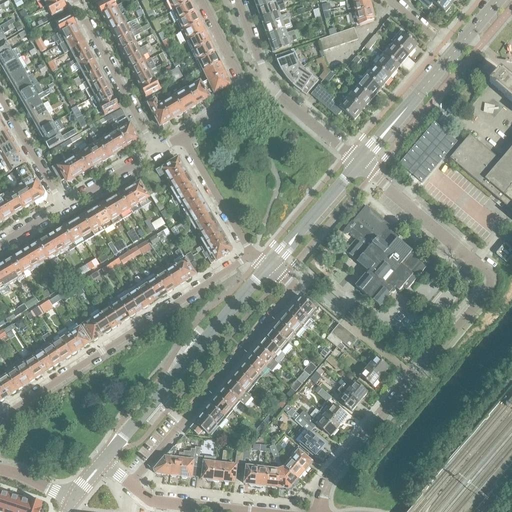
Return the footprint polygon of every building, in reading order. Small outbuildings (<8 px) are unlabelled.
[(47,6),(58,0),(38,0),(37,1),(37,2),(38,1),(42,9),(47,6)] [(63,0),(58,0),(47,6),(52,16),(67,9),(65,5),(66,5),(63,0)] [(102,15),(117,7),(112,0),(106,0),(97,5),(102,15)] [(171,0),(168,2),(173,12),(190,4),(188,0),(171,0)] [(259,11),(283,2),(282,0),(261,0),(255,2),(254,3),(256,8),(258,8),(259,11)] [(411,0),(415,3),(417,0),(428,10),(433,3),(445,14),(454,3),(450,0),(430,0),(430,1),(429,0),(411,0)] [(278,9),(285,7),(283,2),(259,11),(260,14),(258,14),(261,20),(262,19),(279,13),(278,9)] [(371,4),(370,2),(347,7),(348,11),(354,10),(355,14),(373,10),(372,5),(371,4)] [(191,4),(190,4),(173,12),(178,22),(195,14),(193,9),(194,8),(192,5),(191,4)] [(117,7),(102,15),(103,15),(107,24),(121,16),(117,7)] [(24,10),(20,12),(23,19),(28,16),(24,10)] [(374,15),(373,10),(355,14),(356,18),(350,19),(351,24),(374,19),(373,16),(374,15)] [(152,11),(147,13),(146,13),(150,21),(155,18),(152,11)] [(281,17),(279,13),(262,19),(265,28),(288,19),(287,15),(281,17)] [(125,14),(121,16),(107,24),(112,33),(130,23),(125,14)] [(198,19),(199,18),(197,15),(196,14),(195,14),(178,22),(183,32),(200,24),(198,19)] [(73,19),(72,19),(71,16),(56,23),(61,32),(76,24),(73,19)] [(292,28),(288,19),(265,28),(266,31),(265,31),(267,37),(268,36),(286,30),(292,28)] [(392,24),(387,20),(382,26),(387,30),(392,24)] [(0,27),(0,32),(12,25),(10,21),(0,27)] [(117,42),(141,29),(139,25),(133,29),(130,23),(112,33),(117,42)] [(76,24),(61,32),(56,35),(60,40),(62,44),(66,42),(80,34),(78,31),(80,30),(76,24)] [(201,25),(200,24),(183,32),(178,35),(183,45),(188,42),(205,34),(203,30),(203,28),(202,25),(201,25)] [(12,25),(0,32),(0,43),(6,40),(3,35),(15,29),(12,25)] [(330,37),(336,35),(337,34),(335,28),(328,30),(330,37)] [(141,29),(117,42),(122,51),(136,44),(133,38),(143,33),(141,29)] [(356,34),(354,29),(342,33),(344,38),(356,34)] [(286,30),(268,36),(271,45),(295,37),(293,32),(287,34),(286,30)] [(392,42),(409,56),(418,46),(401,31),(392,42)] [(337,34),(336,35),(340,46),(346,44),(344,38),(342,33),(337,34)] [(82,38),(80,34),(66,42),(71,51),(86,43),(83,37),(82,38)] [(206,35),(205,34),(188,42),(193,52),(210,44),(208,40),(208,38),(207,35),(206,35)] [(358,40),(356,34),(344,38),(346,44),(358,40)] [(336,35),(330,37),(334,48),(340,46),(336,35)] [(369,42),(373,45),(378,40),(374,36),(369,42)] [(290,44),(297,41),(295,37),(271,45),(272,48),(271,49),(273,53),(274,53),(275,54),(291,48),(290,44)] [(330,37),(325,39),(329,50),(334,48),(330,37)] [(329,50),(325,39),(319,41),(323,52),(329,50)] [(168,40),(162,43),(166,49),(172,46),(168,40)] [(0,57),(12,51),(6,42),(0,45),(0,57)] [(373,45),(369,42),(364,48),(368,51),(373,45)] [(409,56),(392,42),(391,42),(393,44),(384,54),(400,68),(409,56)] [(46,51),(42,43),(38,46),(42,53),(46,51)] [(86,43),(71,51),(75,60),(89,53),(88,49),(89,49),(86,43)] [(136,44),(122,51),(127,61),(151,48),(150,44),(139,49),(136,44)] [(210,45),(210,44),(193,52),(198,63),(215,54),(213,50),(213,48),(212,45),(210,45)] [(153,51),(151,48),(127,61),(132,70),(146,62),(143,56),(153,51)] [(12,51),(0,57),(0,63),(3,68),(17,60),(12,51)] [(295,55),(294,51),(276,57),(277,62),(278,64),(277,65),(280,71),(281,70),(282,73),(284,75),(285,78),(287,80),(288,81),(290,84),(294,88),(295,88),(294,89),(299,93),(300,92),(301,93),(302,94),(306,96),(319,82),(313,77),(312,76),(308,74),(305,71),(303,69),(301,66),(299,63),(299,62),(298,61),(297,58),(296,56),(295,55)] [(89,53),(75,60),(63,67),(65,70),(73,66),(76,72),(80,70),(96,61),(93,56),(92,57),(89,53)] [(215,55),(215,54),(198,63),(203,72),(220,64),(218,60),(218,59),(217,55),(215,55)] [(384,54),(375,65),(391,78),(400,68),(384,54)] [(351,63),(355,66),(360,61),(356,57),(351,63)] [(17,60),(3,68),(8,77),(22,69),(17,60)] [(99,67),(96,61),(80,70),(84,78),(99,71),(98,68),(99,67)] [(149,68),(146,62),(132,70),(137,79),(156,68),(161,66),(159,62),(149,68)] [(355,66),(351,63),(346,69),(350,72),(355,66)] [(202,85),(225,75),(223,70),(223,69),(222,65),(220,65),(220,64),(203,72),(207,80),(201,83),(202,85)] [(375,65),(366,76),(382,89),(391,78),(375,65)] [(156,68),(137,79),(141,88),(156,80),(153,75),(158,72),(156,68)] [(178,68),(177,69),(169,73),(174,83),(183,78),(178,68)] [(22,69),(8,77),(13,86),(27,78),(22,69)] [(511,80),(500,70),(489,83),(511,102),(511,148),(501,161),(499,160),(470,136),(450,159),(511,211),(511,80)] [(84,78),(80,81),(75,83),(77,88),(87,82),(90,88),(106,79),(103,74),(101,75),(99,71),(84,78)] [(330,72),(325,79),(329,82),(334,76),(330,72)] [(35,79),(32,75),(27,78),(13,86),(18,95),(33,87),(30,82),(35,79)] [(230,87),(230,85),(227,77),(226,78),(225,75),(202,85),(209,97),(230,87)] [(366,76),(357,87),(373,100),(382,89),(366,76)] [(106,79),(90,88),(95,97),(109,90),(107,86),(109,85),(106,79)] [(329,82),(325,79),(321,84),(325,87),(329,82)] [(156,80),(141,88),(146,98),(161,90),(156,80)] [(210,98),(209,97),(202,85),(201,83),(199,82),(187,89),(197,106),(210,98)] [(363,111),(348,98),(339,108),(331,102),(334,99),(319,86),(311,95),(337,117),(342,111),(354,121),(363,111)] [(38,96),(33,87),(18,95),(24,104),(38,96)] [(357,87),(348,98),(363,111),(373,100),(357,87)] [(42,94),(38,96),(24,104),(29,113),(43,105),(40,100),(52,93),(50,90),(50,89),(42,94)] [(187,89),(174,97),(184,114),(197,106),(187,89)] [(111,93),(109,90),(95,97),(100,106),(115,98),(113,93),(111,93)] [(171,121),(161,104),(159,105),(156,99),(157,98),(155,95),(146,100),(161,127),(171,121)] [(184,114),(174,97),(161,104),(171,121),(184,114)] [(119,104),(115,98),(100,106),(105,116),(120,108),(118,105),(119,104)] [(53,111),(58,108),(63,106),(61,103),(51,108),(53,111)] [(48,114),(43,105),(29,113),(34,122),(48,114)] [(110,116),(112,119),(123,113),(122,109),(110,116)] [(48,114),(34,122),(39,131),(54,123),(48,114)] [(78,122),(76,119),(74,115),(71,116),(69,117),(73,124),(78,122)] [(82,116),(76,119),(78,122),(82,128),(87,125),(82,116)] [(112,119),(110,116),(99,121),(101,125),(112,119)] [(439,118),(404,159),(427,179),(462,137),(439,118)] [(139,141),(127,119),(118,124),(120,129),(118,130),(128,147),(131,145),(132,145),(139,141)] [(2,121),(0,122),(0,136),(8,132),(2,121)] [(101,125),(99,121),(89,126),(90,129),(91,130),(101,125)] [(59,132),(54,123),(39,131),(44,140),(59,132)] [(115,133),(108,137),(118,153),(128,147),(118,130),(115,125),(112,127),(115,133)] [(91,130),(90,129),(80,135),(82,138),(89,134),(92,140),(96,138),(94,134),(91,130)] [(62,138),(59,132),(44,140),(50,150),(77,134),(75,130),(62,138)] [(0,150),(14,142),(8,132),(0,136),(0,150)] [(80,135),(70,141),(72,144),(82,138),(80,135)] [(102,141),(99,136),(96,138),(98,143),(108,159),(118,153),(108,137),(102,141)] [(72,144),(70,141),(60,146),(62,150),(72,144)] [(14,142),(0,150),(0,157),(0,164),(20,153),(14,142)] [(108,159),(98,143),(89,149),(98,164),(108,159)] [(98,164),(89,149),(81,153),(79,149),(76,151),(78,155),(88,171),(98,164)] [(88,171),(78,155),(76,151),(73,153),(75,156),(68,161),(78,177),(88,171)] [(25,161),(20,153),(0,164),(0,171),(4,169),(4,170),(7,168),(10,173),(26,164),(25,163),(25,161)] [(181,165),(178,160),(169,165),(170,166),(158,173),(160,177),(164,175),(169,184),(187,174),(184,170),(185,169),(183,165),(181,165)] [(78,177),(68,161),(59,166),(58,164),(52,168),(61,182),(66,179),(68,182),(78,177)] [(29,192),(35,203),(44,197),(45,194),(28,166),(16,172),(29,192)] [(29,192),(16,172),(6,178),(12,189),(25,209),(35,203),(29,192)] [(195,190),(187,174),(169,184),(172,189),(170,190),(174,196),(184,189),(187,195),(195,190)] [(0,182),(0,192),(14,215),(25,209),(12,189),(8,191),(5,190),(0,182)] [(140,184),(130,189),(142,208),(151,203),(140,184)] [(130,189),(121,195),(132,214),(142,208),(130,189)] [(182,206),(184,210),(201,200),(202,198),(200,195),(198,194),(195,190),(187,195),(184,189),(174,196),(180,207),(182,206)] [(0,192),(0,215),(3,221),(14,215),(0,192)] [(132,214),(121,195),(111,201),(123,220),(132,214)] [(202,220),(210,215),(205,206),(205,204),(204,201),(202,200),(201,200),(184,210),(187,214),(185,215),(188,221),(199,215),(202,220)] [(111,201),(102,206),(114,225),(123,220),(111,201)] [(114,225),(102,206),(93,212),(104,231),(114,225)] [(344,232),(344,233),(345,234),(346,235),(347,235),(348,235),(348,234),(349,233),(351,234),(350,235),(356,240),(346,252),(369,272),(366,275),(355,287),(357,288),(380,308),(387,299),(390,296),(390,295),(394,290),(395,290),(394,289),(395,288),(400,292),(403,288),(407,291),(426,268),(427,268),(410,253),(412,252),(401,243),(398,240),(399,238),(387,228),(389,226),(368,208),(366,207),(353,223),(352,222),(347,228),(345,230),(344,231),(344,232)] [(170,218),(165,211),(161,214),(165,221),(170,218)] [(93,212),(83,217),(95,237),(104,231),(93,212)] [(197,231),(200,235),(216,225),(217,223),(215,220),(213,220),(210,215),(202,220),(199,215),(188,221),(195,232),(197,231)] [(95,237),(83,217),(74,223),(85,242),(95,237)] [(152,225),(156,231),(165,225),(162,219),(152,225)] [(181,224),(185,231),(190,229),(187,225),(186,221),(181,224)] [(64,229),(75,247),(76,248),(85,242),(74,223),(64,229)] [(217,245),(225,240),(220,231),(220,229),(219,226),(217,226),(216,225),(200,235),(202,239),(202,240),(205,245),(214,240),(217,245)] [(180,234),(176,227),(171,230),(173,234),(174,237),(180,234)] [(75,247),(64,229),(54,235),(59,243),(54,246),(60,256),(75,247)] [(59,243),(54,235),(39,244),(49,260),(54,257),(55,259),(60,256),(54,246),(59,243)] [(159,240),(157,236),(156,235),(149,240),(153,246),(160,241),(159,240)] [(223,258),(232,252),(231,250),(232,248),(230,246),(229,246),(225,240),(217,245),(214,240),(205,245),(212,257),(212,256),(215,262),(218,261),(219,261),(223,259),(223,258)] [(137,248),(141,255),(142,256),(152,250),(147,242),(147,241),(137,248)] [(49,260),(39,244),(29,250),(34,258),(29,261),(35,271),(45,265),(43,263),(49,260)] [(507,262),(511,256),(511,250),(506,245),(505,245),(497,254),(497,255),(506,263),(507,263),(507,262)] [(127,252),(132,260),(138,257),(133,249),(127,252)] [(29,250),(14,259),(24,275),(28,272),(30,274),(35,271),(29,261),(34,258),(29,250)] [(132,260),(127,252),(122,256),(127,264),(132,260)] [(101,264),(108,259),(106,255),(99,260),(101,264)] [(195,275),(185,260),(183,256),(179,258),(173,262),(176,266),(186,281),(188,281),(190,280),(191,278),(195,275)] [(14,259),(4,265),(9,273),(4,276),(10,286),(20,280),(18,278),(24,275),(14,259)] [(89,271),(99,265),(96,260),(86,266),(87,266),(89,271)] [(111,264),(114,268),(121,264),(118,260),(111,264)] [(101,270),(104,275),(114,268),(111,264),(101,270)] [(9,273),(4,265),(0,266),(0,289),(3,287),(4,289),(10,286),(4,276),(9,273)] [(79,271),(82,276),(89,271),(87,266),(79,271)] [(186,281),(176,266),(167,272),(177,287),(180,285),(182,285),(184,283),(185,282),(186,281)] [(77,279),(74,274),(71,268),(67,270),(73,281),(77,279)] [(100,271),(90,277),(93,281),(103,275),(100,271)] [(177,287),(167,272),(158,278),(167,293),(168,293),(169,293),(172,292),(172,290),(177,287)] [(167,293),(158,278),(155,274),(146,280),(148,284),(158,299),(162,297),(163,297),(166,295),(167,294),(167,293)] [(93,282),(90,277),(83,281),(86,286),(93,282)] [(158,299),(148,284),(146,280),(136,286),(139,290),(149,305),(151,305),(153,304),(154,302),(158,299)] [(82,289),(79,284),(71,288),(74,293),(82,289)] [(149,305),(139,290),(136,286),(127,292),(129,297),(139,312),(143,309),(145,309),(147,307),(148,306),(149,305)] [(41,294),(44,299),(50,296),(47,291),(41,294)] [(65,292),(57,296),(60,301),(62,304),(69,299),(65,292)] [(139,312),(129,297),(127,292),(118,298),(120,302),(130,318),(130,317),(132,317),(135,316),(135,314),(139,312)] [(318,306),(305,295),(302,298),(316,309),(318,306)] [(52,306),(60,301),(57,296),(49,302),(52,306)] [(335,316),(339,310),(321,296),(317,302),(335,316)] [(24,305),(28,310),(38,303),(35,298),(24,305)] [(130,318),(120,302),(118,298),(108,304),(111,309),(121,324),(125,321),(126,321),(129,320),(129,318),(130,318)] [(316,309),(302,298),(301,298),(301,299),(299,299),(293,306),(308,319),(313,323),(316,319),(311,315),(316,309)] [(371,314),(356,303),(347,315),(361,327),(371,314)] [(12,313),(15,318),(28,310),(24,305),(12,313)] [(308,319),(293,306),(286,314),(287,315),(301,327),(308,319)] [(121,324),(111,309),(102,314),(112,330),(113,329),(116,328),(117,326),(121,324)] [(112,330),(102,314),(99,311),(90,317),(92,321),(102,336),(106,333),(108,333),(110,332),(111,330),(112,330)] [(15,318),(12,313),(4,318),(7,323),(15,318)] [(305,331),(287,315),(285,316),(283,318),(283,320),(280,323),(294,336),(298,339),(305,331)] [(25,326),(22,320),(15,324),(19,330),(25,326)] [(102,336),(92,321),(83,327),(92,342),(95,340),(96,340),(97,340),(98,338),(102,336)] [(279,323),(272,331),(273,332),(287,343),(294,336),(280,323),(279,323)] [(336,338),(344,328),(339,325),(331,334),(336,338)] [(344,328),(336,338),(340,341),(348,332),(344,328)] [(71,335),(81,350),(90,344),(80,329),(71,335)] [(293,348),(287,343),(273,332),(271,332),(269,335),(269,337),(266,340),(280,351),(286,356),(293,348)] [(344,345),(352,335),(348,332),(340,341),(341,342),(344,345)] [(71,356),(62,340),(59,336),(53,339),(49,333),(46,335),(63,361),(65,360),(67,359),(70,357),(71,356)] [(341,342),(340,341),(336,338),(331,334),(327,339),(337,347),(341,342)] [(63,362),(63,361),(46,335),(42,338),(49,349),(44,352),(53,367),(54,368),(63,362)] [(81,350),(71,335),(62,340),(71,356),(72,355),(73,355),(76,354),(77,352),(81,350)] [(353,345),(357,340),(352,335),(344,345),(345,345),(350,349),(353,345)] [(266,340),(265,339),(258,347),(259,348),(273,360),(280,351),(266,340)] [(344,347),(345,345),(344,345),(341,342),(337,347),(341,351),(345,347),(344,347)] [(269,364),(273,360),(259,348),(257,349),(255,351),(255,353),(252,357),(266,368),(271,373),(274,369),(269,364)] [(325,358),(328,355),(331,352),(326,348),(321,354),(325,358)] [(53,367),(44,352),(35,358),(44,373),(48,371),(50,371),(52,369),(53,368),(53,367)] [(44,373),(35,358),(32,354),(23,360),(26,364),(36,380),(40,377),(41,376),(44,373)] [(266,368),(252,357),(250,357),(248,359),(248,361),(245,365),(259,376),(266,368)] [(324,360),(320,357),(315,363),(318,366),(324,360)] [(376,357),(367,368),(380,378),(389,368),(376,357)] [(317,369),(316,368),(310,363),(304,371),(306,374),(310,377),(317,369)] [(26,364),(17,370),(27,386),(36,380),(26,364)] [(245,365),(244,364),(237,372),(252,385),(259,377),(245,365)] [(380,378),(367,368),(360,376),(373,387),(380,378)] [(27,386),(17,370),(7,376),(17,391),(17,392),(27,386)] [(230,381),(231,381),(245,393),(252,385),(237,372),(230,381)] [(316,373),(310,379),(315,384),(321,377),(320,377),(316,373)] [(303,385),(310,377),(306,374),(299,382),(303,385)] [(17,391),(7,376),(0,380),(0,384),(8,397),(12,394),(13,394),(16,393),(17,391)] [(254,400),(245,393),(231,381),(229,382),(227,384),(227,386),(224,390),(238,401),(247,408),(254,400)] [(303,385),(299,382),(299,381),(291,390),(295,394),(303,385)] [(341,388),(360,403),(368,393),(355,383),(351,388),(345,383),(341,388)] [(8,397),(0,384),(0,402),(1,402),(4,401),(4,399),(8,397)] [(325,386),(322,389),(328,395),(331,391),(325,386)] [(360,403),(341,388),(338,392),(343,396),(339,402),(352,412),(360,403)] [(238,401),(224,390),(222,390),(220,392),(220,395),(217,398),(231,410),(238,401)] [(332,398),(330,396),(323,391),(318,396),(326,402),(327,403),(328,402),(332,398)] [(231,410),(217,398),(216,397),(209,405),(210,406),(224,418),(231,410)] [(287,403),(286,403),(283,400),(278,406),(279,407),(282,409),(287,403)] [(313,429),(299,416),(291,409),(287,405),(284,410),(296,421),(295,421),(309,434),(313,429)] [(224,418),(210,406),(208,407),(206,409),(206,411),(204,414),(217,426),(224,418)] [(333,406),(325,416),(339,428),(347,418),(333,406)] [(274,418),(282,409),(279,407),(271,416),(274,418)] [(317,425),(318,424),(304,411),(299,416),(314,429),(317,425)] [(204,414),(203,413),(190,428),(199,436),(203,430),(209,436),(218,426),(217,426),(204,414)] [(268,426),(274,418),(271,416),(265,423),(268,426)] [(324,416),(318,424),(317,425),(331,437),(339,428),(325,416),(324,416)] [(260,435),(268,426),(265,423),(257,432),(260,435)] [(229,431),(227,434),(223,438),(224,440),(225,440),(232,440),(235,437),(233,435),(229,431)] [(253,442),(260,435),(257,432),(255,431),(250,437),(249,439),(253,442)] [(324,446),(310,434),(301,444),(303,446),(302,447),(313,456),(313,455),(316,457),(318,454),(319,455),(324,449),(322,448),(324,446)] [(243,453),(248,453),(251,453),(252,445),(244,444),(243,453)] [(172,458),(174,458),(175,453),(176,453),(177,448),(174,447),(154,471),(155,474),(170,476),(172,458)] [(184,452),(184,453),(181,477),(192,479),(193,467),(198,468),(199,457),(201,448),(195,448),(195,450),(191,449),(191,452),(184,452)] [(276,448),(271,450),(272,454),(274,459),(279,457),(276,448)] [(306,458),(308,455),(309,455),(301,448),(291,460),(305,472),(312,463),(306,458)] [(222,463),(215,462),(213,481),(224,482),(226,465),(227,452),(223,451),(222,463)] [(242,464),(243,453),(237,452),(235,464),(242,464)] [(172,458),(170,476),(181,477),(184,453),(179,453),(179,458),(174,458),(172,458)] [(199,457),(198,468),(203,469),(202,480),(213,481),(215,462),(216,459),(205,458),(199,457)] [(291,460),(283,468),(298,480),(305,472),(291,460)] [(256,486),(258,469),(258,468),(258,464),(251,463),(250,462),(247,461),(247,466),(247,467),(246,467),(244,484),(256,486)] [(226,465),(224,482),(235,484),(237,466),(226,465)] [(280,475),(278,490),(288,492),(297,480),(283,468),(278,471),(280,475)] [(256,486),(255,488),(267,489),(269,470),(258,469),(256,486)] [(269,470),(267,489),(278,490),(280,475),(278,471),(269,470)] [(1,492),(0,496),(0,511),(6,511),(11,496),(6,494),(6,493),(2,491),(1,493),(1,492)] [(11,496),(6,511),(17,511),(22,499),(16,497),(17,496),(12,495),(12,496),(11,496)] [(22,499),(17,511),(28,511),(32,501),(31,501),(31,502),(26,501),(27,499),(22,498),(22,499)] [(32,501),(28,511),(40,511),(41,510),(40,510),(42,504),(32,501)]
